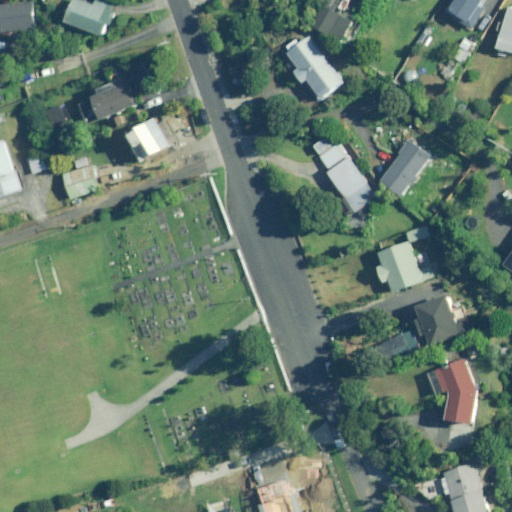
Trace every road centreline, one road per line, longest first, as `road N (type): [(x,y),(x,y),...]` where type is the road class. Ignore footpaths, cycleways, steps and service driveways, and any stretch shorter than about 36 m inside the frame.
road 1 (residential): [(374,511),(179,0)]
road 2 (unknown): [(237,163),(0,237)]
